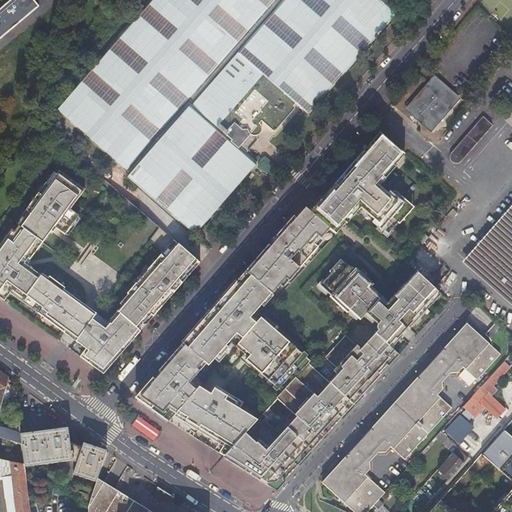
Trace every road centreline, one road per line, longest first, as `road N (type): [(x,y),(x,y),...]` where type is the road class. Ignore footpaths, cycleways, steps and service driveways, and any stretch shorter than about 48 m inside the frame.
road 1 (residential): [(90,420),(452,0)]
road 2 (residential): [(460,303),(273,511)]
road 3 (residential): [(227,511),(90,420)]
